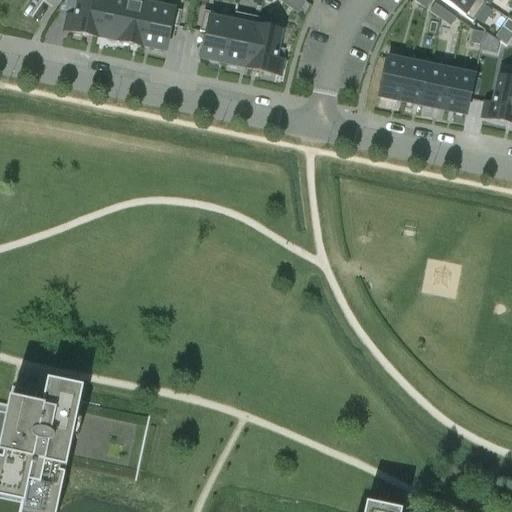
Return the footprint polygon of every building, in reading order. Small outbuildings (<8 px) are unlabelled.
[(96,38),(103,0),(78,0),(75,17),(68,16),(64,32),(96,38)] [(127,1),(127,0),(103,0),(96,38),(118,43),(127,1)] [(141,47),(149,6),(150,0),(127,0),(127,1),(118,43),(141,48),(141,47)] [(151,0),(150,0),(149,6),(141,47),(165,52),(171,27),(178,28),(181,12),(150,6),(151,0)] [(431,2),(428,0),(415,0),(414,2),(425,10),(431,2)] [(439,0),(472,23),(486,4),(479,0),(439,0)] [(440,20),(446,12),(436,5),(430,13),(440,20)] [(201,60),(225,65),(234,23),(236,14),(235,14),(234,19),(203,12),(199,32),(206,34),(201,60)] [(457,20),(446,12),(440,20),(451,28),(457,20)] [(256,28),(258,19),(236,14),(234,23),(225,65),(248,70),(256,28)] [(256,28),(248,70),(279,77),(282,61),(275,59),(283,24),(258,19),(256,28)] [(511,23),(507,20),(502,28),(511,34),(511,23)] [(482,33),(472,31),(470,44),(479,46),(482,33)] [(401,102),(409,64),(387,60),(379,97),(401,102)] [(422,106),(430,69),(409,64),(401,102),(422,106)] [(430,69),(422,106),(443,111),(451,73),(430,69)] [(473,78),(451,73),(443,111),(465,115),(473,78)] [(482,119),(511,125),(511,81),(498,79),(493,104),(486,103),(482,119)] [(12,387),(1,436),(0,442),(0,502),(20,507),(19,511),(56,511),(66,467),(136,482),(149,418),(80,402),(82,391),(47,384),(44,394),(12,387)]
